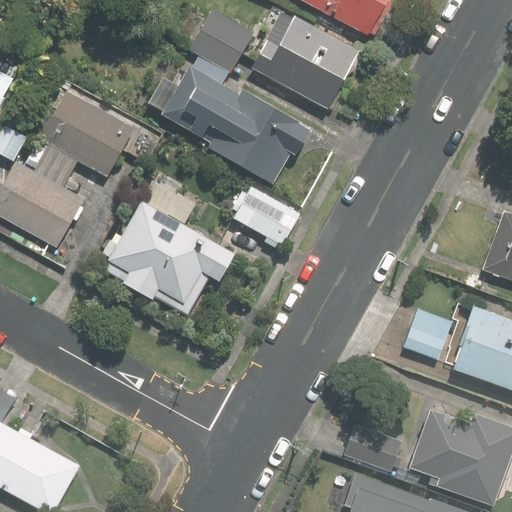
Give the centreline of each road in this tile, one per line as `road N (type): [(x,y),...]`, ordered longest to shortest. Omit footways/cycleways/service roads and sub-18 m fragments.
road 1 (tertiary): [(243,450),(481,0)]
road 2 (residential): [(0,312),(243,450)]
